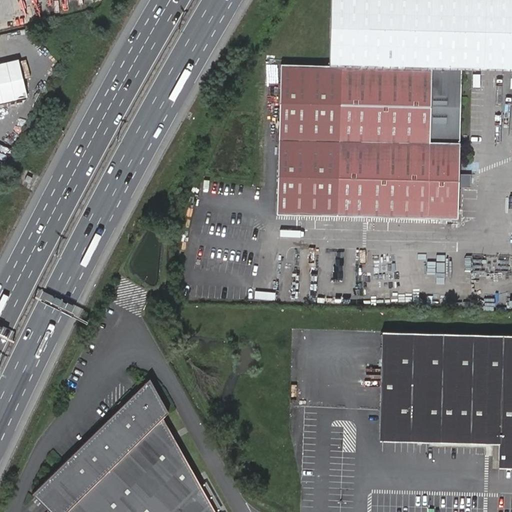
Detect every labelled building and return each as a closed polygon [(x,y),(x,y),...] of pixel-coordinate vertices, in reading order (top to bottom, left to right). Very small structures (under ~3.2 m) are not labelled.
[(281,65),(277,214),(457,219),(462,67),(511,68),(511,0),(331,0),(329,66),(281,65)] [(0,63),(0,103),(27,97),(19,59),(0,63)] [(511,331),(380,328),(377,429),(499,434),(498,442),(498,458),(511,458),(511,331)] [(214,511),(161,417),(167,411),(148,378),(40,484),(65,509),(61,511),(214,511)] [(499,434),(377,429),(377,437),(498,442),(499,434)]
